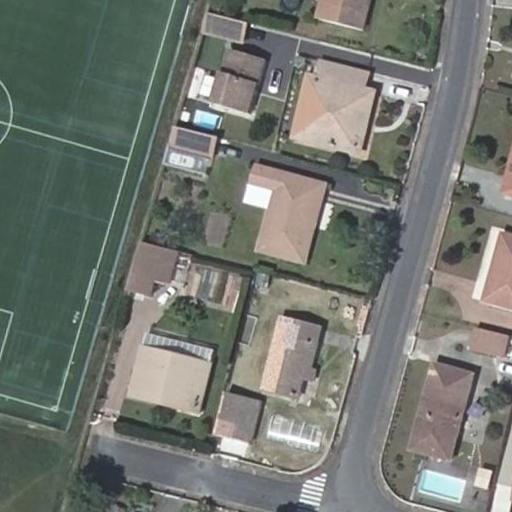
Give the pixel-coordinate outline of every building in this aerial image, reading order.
[(326,0),(322,18),(364,30),(371,0),(326,0)] [(212,12),(206,31),(246,42),(251,23),(212,12)] [(267,60),(232,50),(217,104),(252,114),(267,60)] [(331,82),(317,142),(361,153),(377,92),(366,89),(370,73),(325,62),(321,80),(331,82)] [(307,139),(317,142),(331,82),(321,80),(307,139)] [(173,148),(214,158),(218,159),(224,138),(179,126),(173,148)] [(173,148),(168,164),(210,174),(214,158),(173,148)] [(261,249),(304,260),(324,184),(257,167),(249,199),(272,205),(261,249)] [(205,244),(223,248),(229,223),(211,219),(205,244)] [(488,301),(511,307),(511,237),(506,235),(488,301)] [(144,244),(132,292),(153,297),(156,283),(165,249),(144,244)] [(180,253),(165,249),(156,283),(172,287),(180,253)] [(189,298),(225,304),(231,270),(195,264),(189,298)] [(309,368),(314,369),(323,330),(284,321),(267,390),(301,399),(306,381),(309,368)] [(511,336),(511,335),(478,327),(473,347),(507,356),(511,336)] [(511,387),(511,336),(507,356),(500,384),(511,387)] [(166,394),(164,402),(196,410),(208,362),(143,346),(133,386),(166,394)] [(320,370),(314,369),(309,368),(306,381),(317,384),(320,370)] [(476,377),(437,368),(416,451),(454,460),(476,377)] [(131,394),(164,402),(166,394),(133,386),(131,394)] [(262,401),(224,393),(214,434),(252,443),(262,401)]
